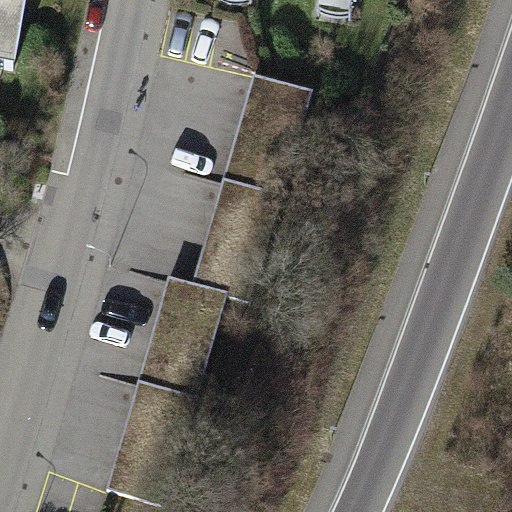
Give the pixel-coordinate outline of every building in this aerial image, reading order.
[(0,0),(0,62),(26,67),(37,0),(0,0)] [(311,98),(252,82),(224,181),(283,197),(311,98)] [(283,197),(224,181),(194,288),(225,296),(253,304),(283,197)] [(194,288),(168,280),(140,380),(197,396),(225,296),(194,288)] [(197,396),(140,380),(109,483),(166,501),(197,396)]
